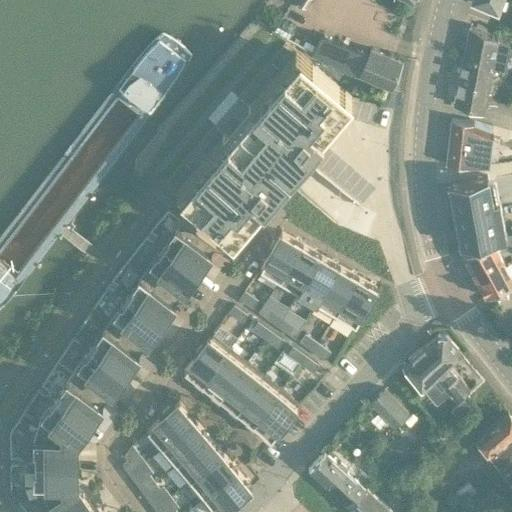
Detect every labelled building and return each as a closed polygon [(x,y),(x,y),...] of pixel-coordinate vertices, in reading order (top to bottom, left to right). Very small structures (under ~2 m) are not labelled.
[(475,0),(497,8),(500,0),(475,0)] [(497,35),(498,34),(469,24),(452,100),(482,106),(491,63),(505,66),(510,41),(497,35)] [(370,47),(368,53),(320,32),(311,53),(392,88),(401,61),(370,47)] [(300,53),(180,193),(233,238),(353,98),(300,53)] [(490,126),(473,121),(449,118),(444,163),(466,166),(486,164),(490,126)] [(486,175),(448,183),(460,245),(498,237),(498,236),(505,235),(498,197),(494,175),(486,177),(486,175)] [(196,269),(214,242),(180,218),(162,245),(196,269)] [(300,242),(295,240),(280,231),(277,237),(275,235),(266,251),(268,252),(257,271),(277,282),(300,242)] [(511,282),(511,281),(495,248),(491,239),(462,254),(462,255),(463,255),(467,264),(483,296),(511,282)] [(295,293),(319,253),(300,242),(277,282),(295,293)] [(178,294),(196,269),(162,245),(144,270),(178,294)] [(314,304),(337,264),(319,253),(295,293),(314,304)] [(332,315),(356,275),(337,264),(314,304),(332,315)] [(160,320),(178,294),(144,270),(126,296),(160,320)] [(376,287),(356,275),(332,315),(352,327),(376,287)] [(251,306),(257,299),(244,289),(238,297),(251,306)] [(142,345),(160,320),(126,296),(108,321),(142,345)] [(241,320),(246,313),(233,303),(228,311),(241,320)] [(276,324),(281,316),(269,307),(263,315),(276,324)] [(289,333),(294,325),(281,316),(276,324),(289,333)] [(264,337),(269,329),(257,320),(251,328),(264,337)] [(124,371),(142,345),(108,321),(90,346),(124,371)] [(277,346),(282,338),(269,329),(264,337),(277,346)] [(201,383),(230,346),(212,332),(205,341),(203,339),(192,353),(194,355),(183,369),(201,383)] [(311,349),(317,341),(304,332),(299,340),(311,349)] [(446,335),(446,334),(438,334),(403,364),(423,388),(439,374),(457,397),(469,387),(450,365),(463,354),(446,335)] [(324,358),(330,350),(317,341),(311,349),(324,358)] [(299,362),(305,354),(292,345),(286,353),(299,362)] [(106,396),(124,371),(90,346),(71,372),(106,396)] [(218,396),(247,360),(230,346),(201,383),(218,396)] [(312,371),(317,363),(305,354),(299,362),(312,371)] [(235,410),(264,373),(247,360),(218,396),(235,410)] [(88,422),(106,396),(71,372),(53,398),(88,422)] [(252,423),(281,386),(264,373),(235,410),(252,423)] [(270,437),(299,400),(281,386),(252,423),(270,437)] [(398,422),(408,412),(384,388),(374,397),(398,422)] [(75,439),(88,422),(53,398),(40,416),(37,428),(75,440),(75,439)] [(158,448),(193,418),(178,401),(173,405),(171,403),(158,415),(160,417),(143,431),(158,448)] [(511,482),(511,417),(507,412),(476,437),(511,482)] [(473,435),(488,424),(481,414),(466,425),(473,435)] [(172,465),(207,434),(193,418),(158,448),(172,465)] [(434,441),(443,434),(431,418),(421,425),(434,441)] [(75,461),(75,440),(37,428),(33,439),(34,461),(75,461)] [(186,481),(221,451),(207,434),(172,465),(186,481)] [(127,459),(137,451),(131,443),(123,454),(127,459)] [(340,461),(338,462),(324,450),(308,468),(350,504),(366,487),(346,470),(346,467),(340,461)] [(200,497),(235,467),(221,451),(186,481),(200,497)] [(76,482),(76,481),(75,461),(34,461),(34,484),(37,495),(76,482)] [(217,511),(250,484),(248,482),(235,467),(200,497),(212,511),(217,511)] [(141,489),(154,480),(148,473),(136,482),(141,489)] [(147,497),(159,487),(154,480),(141,489),(147,497)] [(468,481),(450,495),(457,505),(476,490),(468,481)] [(45,511),(71,511),(88,499),(76,482),(37,495),(41,506),(45,511)] [(392,511),(366,487),(350,504),(359,511),(392,511)] [(495,511),(503,506),(490,490),(461,511),(495,511)] [(101,503),(105,511),(114,511),(119,510),(112,497),(101,503)] [(98,511),(88,499),(71,511),(98,511)]
